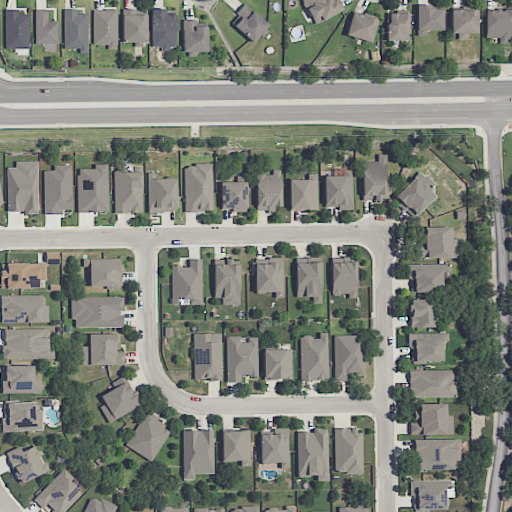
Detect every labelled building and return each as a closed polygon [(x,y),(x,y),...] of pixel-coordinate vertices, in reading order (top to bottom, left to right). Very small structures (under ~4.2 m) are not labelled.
[(342,10),(337,0),(302,0),(313,24),(342,10)] [(229,21),(252,42),(268,25),(245,4),(229,21)] [(442,8),(430,8),(430,5),(416,5),(416,36),(427,36),(427,30),(442,30),(442,8)] [(151,47),(161,47),(161,48),(175,48),(175,14),(165,14),(165,8),(151,9),(151,47)] [(5,48),(29,48),(28,14),(18,14),(18,9),(4,10),(5,48)] [(87,13),(77,13),(77,9),(63,9),(64,48),(78,48),(78,53),(88,53),(87,13)] [(116,9),(92,9),(93,45),(107,45),(107,49),(117,48),(116,9)] [(146,41),(146,9),(122,9),(122,42),(146,41)] [(477,10),(451,9),(450,33),(457,33),(457,39),(467,39),(467,33),(476,33),(477,10)] [(511,29),(511,9),(485,10),(486,37),(499,37),(499,43),(511,42),(511,29)] [(35,43),(58,44),(58,21),(47,21),(47,10),(35,10),(35,43)] [(345,35),(370,42),(377,20),(352,12),(345,35)] [(387,40),(408,40),(408,13),(387,13),(387,40)] [(183,51),(206,51),(206,26),(196,26),(196,20),(182,20),(183,51)] [(385,154),(377,154),(377,161),(362,161),(362,200),(386,200),(385,154)] [(38,161),(15,161),(15,167),(7,167),(6,212),(37,212),(38,161)] [(211,164),(183,164),(184,211),(211,211),(211,164)] [(280,169),(272,169),(272,173),(256,173),(255,209),(280,209),(280,169)] [(352,209),(352,169),(338,169),(338,176),(324,176),(324,206),(337,206),(337,209),(352,209)] [(141,212),(141,172),(113,172),(114,213),(141,212)] [(317,173),(304,173),(304,179),(289,179),(289,209),(316,210),(317,173)] [(435,195),(414,176),(394,198),(414,217),(435,195)] [(176,178),(147,179),(147,212),(176,212),(176,178)] [(245,181),(219,182),(220,208),(232,208),(232,212),(246,211),(245,181)] [(457,257),(457,238),(450,238),(450,226),(422,227),(422,245),(417,245),(417,258),(457,257)] [(296,297),(312,296),(312,303),(320,303),(320,257),(295,258),(296,297)] [(121,258),(88,258),(89,288),(121,287),(121,258)] [(282,259),(253,258),(252,293),(282,294),(282,259)] [(171,304),(201,304),(201,259),(188,259),(188,266),(171,266),(171,304)] [(213,265),(213,297),(221,297),(221,305),(238,304),(238,259),(224,259),(224,265),(213,265)] [(1,263),(1,272),(0,272),(0,288),(38,287),(38,280),(45,280),(45,262),(1,263)] [(355,262),(330,262),(331,294),(348,294),(348,298),(356,298),(355,262)] [(441,263),(408,264),(409,292),(441,291),(441,263)] [(0,294),(0,320),(0,323),(46,322),(46,294),(0,294)] [(122,326),(122,296),(71,297),(72,327),(122,326)] [(410,327),(436,327),(437,299),(410,299),(410,327)] [(53,359),(53,350),(48,349),(48,329),(3,328),(3,359),(53,359)] [(299,337),(300,380),(327,380),(326,332),(318,332),(318,336),(299,337)] [(441,332),(409,333),(410,363),(442,362),(441,332)] [(119,351),(118,333),(87,334),(87,346),(81,346),(81,365),(124,364),(124,351),(119,351)] [(220,333),(193,333),(193,380),(221,379),(220,333)] [(333,335),(333,380),(346,380),(346,374),(363,374),(362,334),(333,335)] [(257,375),(257,337),(226,337),(227,382),(239,382),(239,375),(257,375)] [(263,349),(263,379),(290,378),(290,349),(263,349)] [(40,392),(40,374),(32,374),(32,365),(1,365),(2,393),(40,392)] [(454,396),(454,369),(408,369),(408,396),(454,396)] [(143,402),(138,395),(134,398),(124,381),(99,397),(103,404),(99,407),(109,423),(143,402)] [(3,431),(42,430),(41,410),(35,410),(35,402),(2,403),(3,431)] [(451,415),(445,415),(445,403),(418,404),(418,419),(409,419),(410,435),(452,434),(451,415)] [(171,429),(146,412),(124,444),(150,461),(171,429)] [(287,428),(272,428),(272,435),(259,435),(260,462),(279,462),(279,468),(288,468),(287,428)] [(296,431),(297,477),(316,476),(316,481),(327,480),(326,428),(312,428),(312,431),(296,431)] [(333,429),(334,473),(361,473),(361,429),(333,429)] [(182,430),(182,479),(193,479),(193,474),(212,474),(212,430),(182,430)] [(249,430),(221,430),(221,460),(244,460),(244,463),(249,463),(249,430)] [(414,470),(458,469),(457,439),(413,439),(414,470)] [(5,452),(18,483),(46,471),(36,445),(20,451),(18,447),(5,452)] [(42,508),(45,506),(51,511),(63,511),(81,493),(69,482),(73,477),(63,468),(33,500),(42,508)] [(445,481),(409,480),(409,496),(413,496),(413,510),(444,511),(445,481)] [(82,511),(112,511),(115,506),(90,495),(82,511)] [(336,511),(365,511),(366,501),(356,501),(356,506),(336,506),(336,511)]
